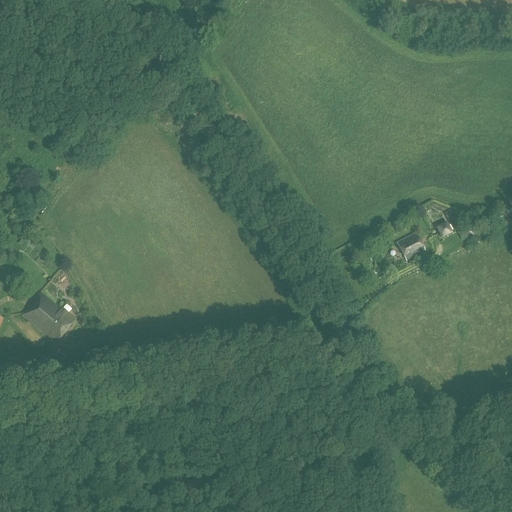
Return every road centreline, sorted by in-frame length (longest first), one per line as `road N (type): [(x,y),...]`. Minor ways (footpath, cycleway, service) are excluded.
road 1 (unclassified): [(350,353),(335,316),(115,0)]
road 2 (track): [(350,353),(0,409)]
road 3 (unclassified): [(350,353),(370,511)]
